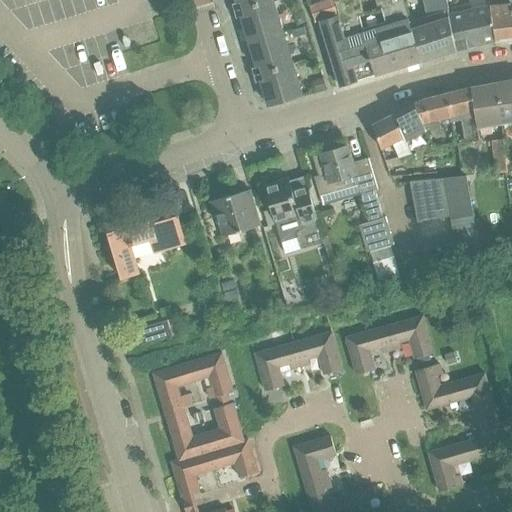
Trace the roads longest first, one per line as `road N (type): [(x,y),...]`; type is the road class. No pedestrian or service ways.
road 1 (residential): [(140,511),(67,265),(59,187)]
road 2 (tertiary): [(241,133),(511,61)]
road 3 (residential): [(375,441),(333,412),(276,427),(263,447),(270,480),(215,499)]
road 4 (tertiary): [(59,187),(241,133)]
road 5 (residential): [(511,490),(453,508),(423,503),(395,477),(375,441)]
road 6 (residential): [(241,133),(203,0)]
